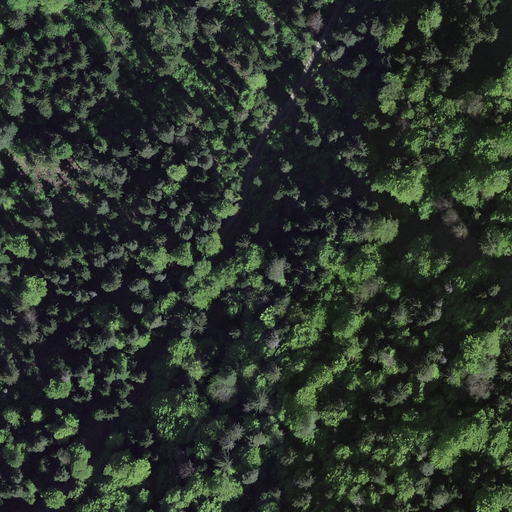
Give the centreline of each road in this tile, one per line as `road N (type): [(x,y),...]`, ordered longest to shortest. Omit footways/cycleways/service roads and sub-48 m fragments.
road 1 (track): [(342,0),(296,91),(260,139),(243,200),(164,354),(42,511)]
road 2 (track): [(363,511),(494,428),(508,409),(511,377)]
